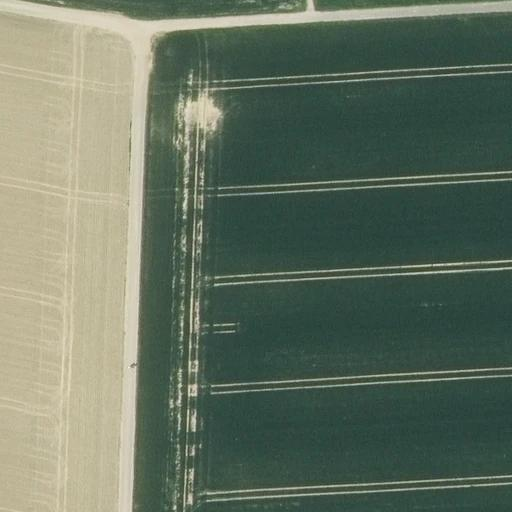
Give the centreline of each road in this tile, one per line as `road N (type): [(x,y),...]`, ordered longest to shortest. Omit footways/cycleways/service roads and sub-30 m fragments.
road 1 (track): [(0,6),(135,30),(511,9)]
road 2 (track): [(135,30),(123,511)]
